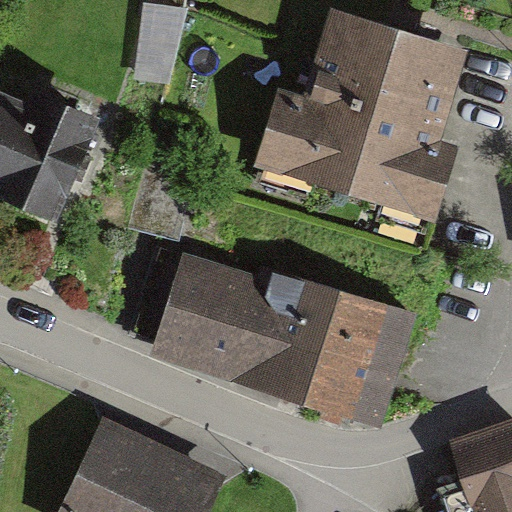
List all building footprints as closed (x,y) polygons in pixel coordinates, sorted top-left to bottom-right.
[(165,0),(147,0),(143,75),(184,78),(188,1),(165,0)] [(511,52),(511,44),(354,0),(337,0),(288,175),(463,224),(511,52)] [(0,169),(90,201),(123,105),(13,67),(0,103),(0,169)] [(443,310),(193,240),(162,349),(412,418),(443,310)] [(265,511),(275,493),(139,426),(96,511),(265,511)] [(511,511),(511,438),(474,446),(487,511),(511,511)]
